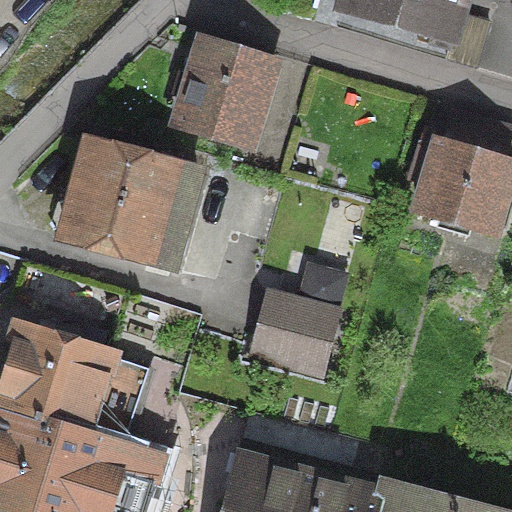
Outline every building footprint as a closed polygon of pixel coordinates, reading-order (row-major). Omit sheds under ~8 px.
[(322,0),(316,23),(437,58),(453,0),(322,0)] [(280,59),(194,33),(164,130),(250,156),(280,59)] [(511,201),(511,133),(432,111),(400,225),(497,253),(511,201)] [(203,168),(65,133),(37,240),(175,276),(203,168)] [(345,310),(263,288),(244,359),(325,381),(345,310)] [(149,366),(20,325),(0,389),(0,511),(145,511),(162,456),(127,443),(149,366)] [(374,486),(227,449),(211,511),(511,511),(511,507),(377,474),(374,486)]
